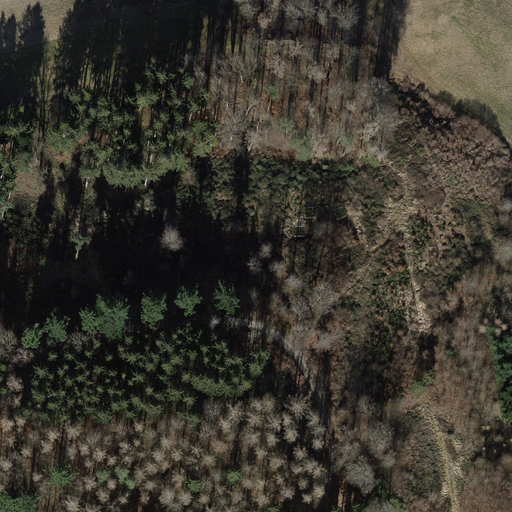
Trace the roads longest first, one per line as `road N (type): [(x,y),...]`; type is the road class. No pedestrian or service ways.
road 1 (track): [(0,80),(25,98),(47,98),(218,49),(336,50),(371,58),(436,92),(511,145)]
road 2 (track): [(315,511),(328,486),(323,400),(306,363),(282,338),(235,317),(187,319),(82,334),(0,362)]
